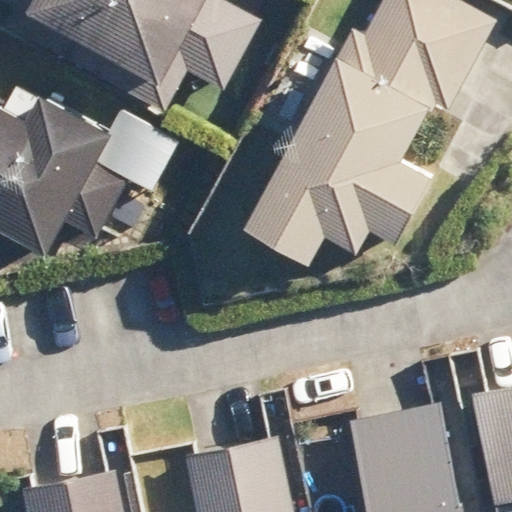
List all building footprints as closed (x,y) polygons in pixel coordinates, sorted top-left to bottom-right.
[(33,0),(23,22),(143,83),(195,0),(33,0)] [(399,162),(433,103),(447,111),(495,30),(443,0),(382,0),(244,233),(327,283),(361,226),(395,247),(433,182),(399,162)] [(109,134),(44,103),(33,125),(0,109),(0,233),(44,255),(92,154),(162,187),(186,135),(123,104),(109,134)] [(511,511),(511,391),(471,401),(497,511),(510,508),(511,511)] [(460,511),(439,403),(351,421),(369,511),(460,511)] [(293,511),(276,429),(181,448),(194,511),(293,511)] [(121,511),(115,481),(24,499),(26,511),(121,511)]
